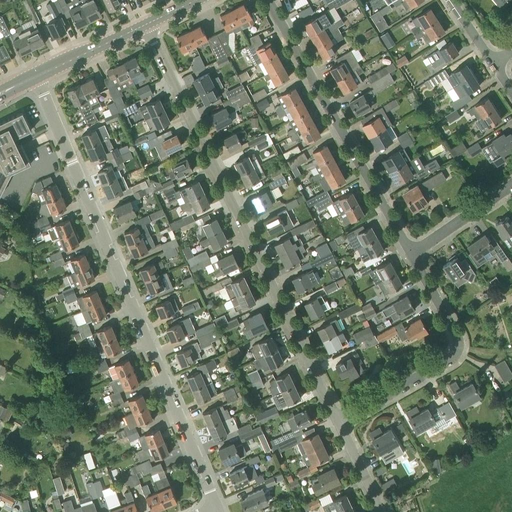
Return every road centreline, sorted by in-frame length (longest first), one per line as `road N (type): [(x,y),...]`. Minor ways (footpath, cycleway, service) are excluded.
road 1 (residential): [(214,507),(37,75)]
road 2 (residential): [(337,420),(146,24)]
road 3 (residential): [(416,253),(271,0)]
road 4 (residential): [(337,420),(458,347),(416,253)]
road 5 (secondary): [(37,75),(146,24)]
